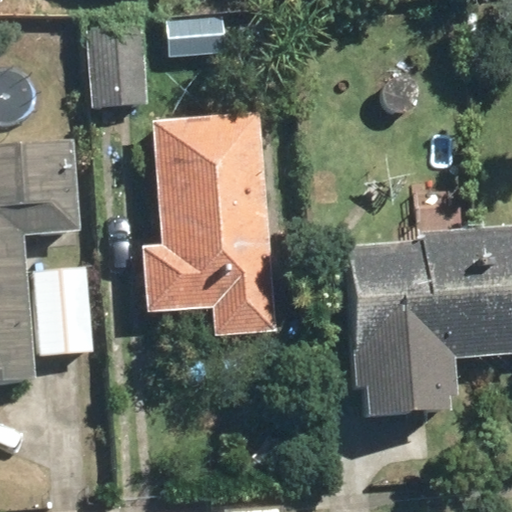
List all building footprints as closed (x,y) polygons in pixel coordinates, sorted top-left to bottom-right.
[(84,111),(141,109),(138,30),(82,32),(84,111)] [(404,80),(394,78),(385,81),(378,89),(376,98),(379,108),(386,114),(396,116),(405,113),(412,106),(414,96),(411,87),(404,80)] [(206,312),(208,339),(266,336),(251,118),(146,125),(155,248),(134,249),(139,317),(206,312)] [(0,384),(29,383),(17,237),(74,232),(67,143),(0,148),(0,384)] [(450,361),(511,356),(511,230),(415,238),(415,244),(340,250),(350,391),(358,390),(360,421),(443,415),(442,400),(453,400),(450,361)] [(35,358),(85,354),(79,270),(28,274),(35,358)]
